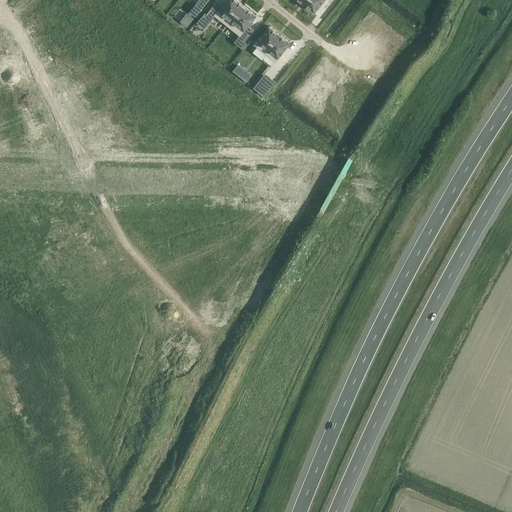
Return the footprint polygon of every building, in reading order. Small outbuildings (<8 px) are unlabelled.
[(199,0),(190,11),(195,15),(204,4),(199,0)] [(236,0),(226,0),(215,14),(227,24),(243,5),(236,0)] [(299,0),(314,11),(322,0),(299,0)] [(243,5),(227,24),(240,34),(256,15),(243,5)] [(205,13),(197,22),(204,27),(212,18),(205,13)] [(269,26),(254,43),(275,60),(289,42),(269,26)] [(238,37),(234,41),(243,48),(246,43),(238,37)] [(340,93),(350,101),(384,59),(374,51),(370,56),(354,44),(329,75),(345,87),(340,93)] [(19,80),(15,69),(0,75),(0,86),(1,88),(19,80)] [(24,91),(19,80),(1,88),(5,99),(24,91)] [(258,82),(254,87),(264,95),(268,90),(258,82)] [(32,114),(28,102),(9,109),(13,120),(32,114)] [(36,124),(32,114),(13,120),(17,131),(36,124)] [(40,136),(36,124),(17,131),(21,142),(40,136)] [(241,156),(254,138),(244,130),(230,147),(241,156)] [(216,151),(211,132),(201,135),(206,154),(216,151)] [(206,154),(201,135),(191,137),(196,156),(206,154)] [(196,156),(191,137),(181,140),(186,159),(196,156)] [(251,164),(265,146),(254,138),(241,156),(251,164)] [(186,159),(181,140),(172,143),(177,161),(186,159)] [(177,161),(172,143),(162,145),(167,164),(177,161)] [(167,164),(162,145),(152,148),(157,167),(167,164)] [(262,172),(275,155),(265,146),(251,164),(262,172)] [(47,158),(44,147),(24,153),(28,164),(47,158)] [(157,167),(152,148),(142,151),(147,169),(157,167)] [(147,169),(142,151),(132,153),(137,172),(147,169)] [(50,169),(47,158),(28,164),(31,175),(50,169)] [(54,180),(50,169),(31,175),(35,186),(54,180)] [(271,199),(276,189),(259,180),(254,189),(271,199)] [(266,207),(271,199),(254,189),(249,198),(266,207)] [(58,204),(55,192),(36,197),(39,209),(58,204)] [(261,216),(266,207),(249,198),(244,206),(261,216)] [(61,215),(58,204),(39,209),(42,220),(61,215)] [(261,216),(244,206),(239,215),(256,225),(261,216)] [(64,226),(61,215),(42,220),(45,231),(64,226)] [(250,234),(256,225),(239,215),(234,224),(250,234)] [(250,234),(234,224),(228,233),(245,243),(250,234)] [(181,263),(183,241),(170,240),(168,262),(181,263)] [(194,264),(196,242),(183,241),(181,263),(194,264)] [(207,265),(209,243),(196,242),(194,264),(207,265)] [(220,266),(222,245),(209,243),(207,265),(220,266)] [(80,299),(75,278),(62,281),(67,302),(80,299)] [(67,302),(62,281),(49,284),(54,306),(67,302)] [(54,306),(49,284),(36,287),(42,309),(54,306)] [(42,309),(36,287),(24,291),(29,312),(42,309)] [(29,312),(24,291),(11,294),(17,315),(29,312)] [(17,315),(11,294),(0,296),(0,304),(4,319),(17,315)] [(192,338),(196,329),(175,318),(172,325),(168,323),(163,334),(182,344),(187,335),(192,338)] [(178,353),(182,344),(163,334),(157,345),(161,347),(157,354),(179,365),(183,356),(178,353)] [(163,384),(167,375),(172,377),(177,369),(155,358),(152,365),(148,363),(143,374),(163,384)] [(158,392),(163,384),(143,374),(137,385),(141,386),(138,393),(159,404),(164,395),(158,392)] [(153,417),(157,408),(136,397),(132,404),(129,402),(123,413),(143,423),(147,414),(153,417)] [(0,420),(12,416),(8,405),(0,408),(0,420)] [(139,432),(143,423),(123,413),(118,424),(121,426),(118,433),(140,443),(144,434),(139,432)] [(133,456),(138,447),(116,437),(113,443),(109,442),(104,452),(123,462),(128,454),(133,456)] [(119,471),(123,462),(104,452),(98,463),(102,465),(98,472),(120,483),(124,474),(119,471)]
